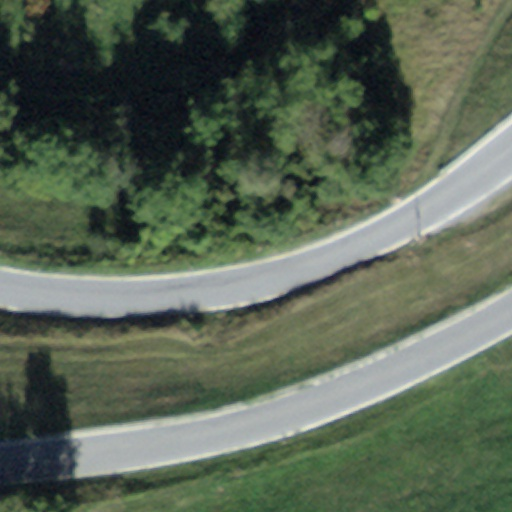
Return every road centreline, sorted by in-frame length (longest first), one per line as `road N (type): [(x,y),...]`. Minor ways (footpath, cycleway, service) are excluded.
road 1 (tertiary): [(511,160),(445,207),(289,275),(136,298),(0,287)]
road 2 (tertiary): [(0,460),(109,452),(278,417),(359,389),(511,315)]
